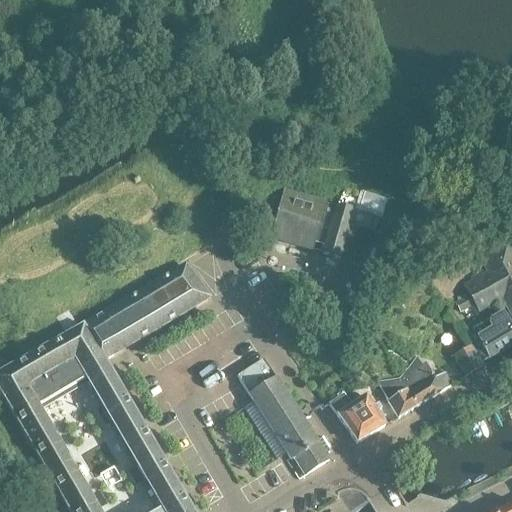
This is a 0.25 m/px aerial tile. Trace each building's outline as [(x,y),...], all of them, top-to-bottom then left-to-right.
[(0,134),(1,136),(60,85),(29,50),(25,61),(28,64),(30,62),(31,62),(32,62),(32,63),(33,64),(32,65),(30,67),(32,69),(0,96),(0,134)] [(0,293),(14,285),(21,283),(25,289),(27,289),(30,288),(157,219),(167,207),(163,192),(162,190),(159,184),(151,172),(141,168),(121,177),(0,242),(0,293)] [(272,235),(271,239),(310,250),(312,246),(313,242),(324,246),(323,249),(322,253),(339,258),(340,254),(341,250),(372,259),(381,237),(381,233),(349,223),(352,212),(336,207),(324,203),(285,192),(272,235)] [(324,323),(308,335),(309,337),(326,325),(345,352),(354,356),(441,249),(428,233),(414,228),(387,225),(384,219),(381,233),(381,237),(372,259),(371,263),(364,276),(355,291),(335,311),(322,321),(324,323)] [(465,283),(469,290),(476,304),(480,311),(502,299),(511,317),(511,254),(507,245),(480,258),(487,271),(465,283)] [(81,326),(102,362),(208,300),(184,266),(81,326)] [(459,313),(476,304),(469,290),(455,298),(457,301),(454,303),(459,313)] [(472,332),(464,336),(470,346),(481,364),(488,359),(511,344),(511,329),(502,313),(472,332)] [(190,511),(102,362),(81,326),(79,328),(64,336),(0,373),(0,395),(60,499),(67,511),(190,511)] [(451,358),(464,379),(483,368),(480,363),(470,347),(454,356),(451,358)] [(422,365),(417,357),(406,369),(399,379),(375,382),(383,396),(397,420),(453,386),(446,373),(445,374),(444,372),(435,378),(429,367),(426,362),(422,365)] [(248,374),(238,381),(248,396),(267,384),(261,375),(252,380),(248,374)] [(247,396),(251,402),(241,409),(270,454),(280,448),(288,460),(291,459),(302,476),(327,460),(275,379),(267,384),(247,396)] [(350,404),(343,394),(328,404),(345,426),(343,427),(356,446),(386,428),(377,413),(380,411),(377,406),(374,408),(373,407),(372,407),(363,395),(350,404)] [(511,511),(511,503),(495,511),(511,511)]
